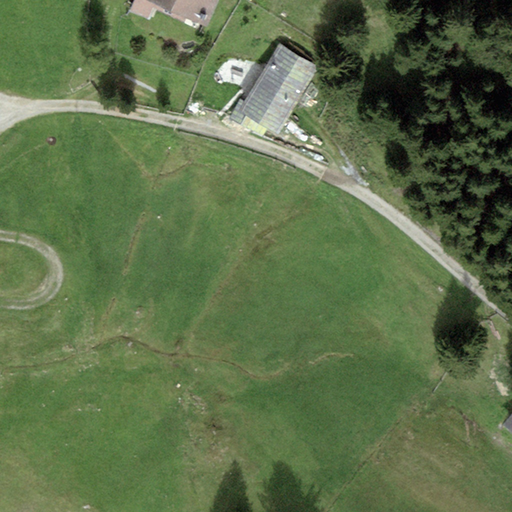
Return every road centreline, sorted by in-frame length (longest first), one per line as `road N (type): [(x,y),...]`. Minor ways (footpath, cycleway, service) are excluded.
road 1 (track): [(511,311),(437,245),(356,190),(255,140),(119,107),(8,105)]
road 2 (track): [(0,233),(54,257),(56,281),(38,299),(0,301)]
